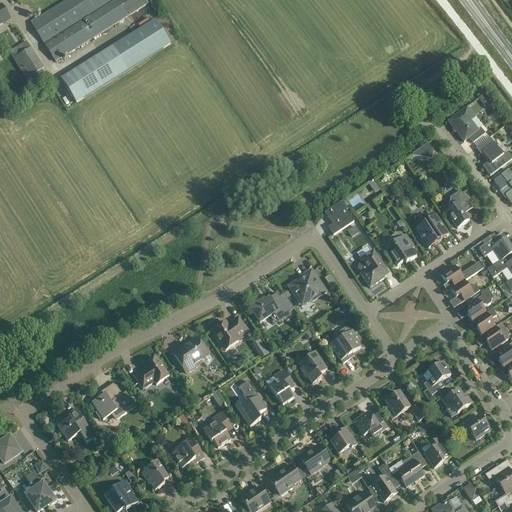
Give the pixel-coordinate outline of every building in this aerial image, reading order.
[(147,4),(144,0),(67,0),(31,23),(55,62),(147,4)] [(10,20),(1,6),(0,7),(0,24),(2,23),(3,25),(10,20)] [(61,80),(76,104),(170,45),(155,21),(61,80)] [(43,70),(26,42),(9,53),(26,80),(43,70)] [(478,99),(485,107),(488,104),(482,96),(478,99)] [(463,111),(448,122),(464,143),(468,139),(472,144),(480,138),(485,134),(481,129),(482,128),(475,119),(476,119),(473,116),(467,108),(463,111)] [(503,156),(489,138),(479,146),(476,149),(480,155),(482,153),(489,162),(482,167),(490,177),(511,159),(511,158),(507,153),(503,156)] [(433,152),(427,144),(416,151),(412,154),(412,156),(431,160),(433,152)] [(511,174),(511,175),(508,170),(493,182),(501,192),(507,187),(510,192),(506,195),(506,196),(505,196),(505,197),(506,198),(511,205),(511,174)] [(368,184),(373,190),(377,187),(373,181),(368,184)] [(469,222),(463,213),(464,210),(470,206),(460,191),(452,197),(451,198),(449,210),(445,212),(451,222),(457,230),(469,222)] [(350,217),(346,211),(350,208),(344,200),(340,203),(327,211),(325,213),(334,227),(329,230),(333,236),(353,222),(350,217)] [(431,220),(428,216),(425,218),(424,218),(421,220),(420,221),(418,223),(420,227),(415,231),(422,241),(421,241),(425,248),(427,247),(428,249),(448,236),(435,217),(431,220)] [(396,224),(402,231),(406,228),(401,221),(396,224)] [(387,240),(385,247),(388,251),(387,252),(397,267),(404,262),(406,265),(416,257),(412,250),(414,249),(405,236),(401,239),(397,234),(387,240)] [(492,253),(499,263),(506,258),(511,254),(511,250),(505,240),(503,241),(500,236),(501,235),(501,234),(479,249),(484,258),(492,253)] [(386,271),(373,252),(369,255),(360,260),(362,263),(359,265),(357,268),(358,271),(369,289),(384,279),(381,275),(386,271)] [(499,263),(487,270),(493,279),(507,269),(511,276),(511,254),(506,258),(499,263)] [(451,267),(446,270),(447,273),(441,277),(447,285),(451,282),(454,288),(450,291),(451,291),(464,283),(479,272),(483,270),(478,263),(462,274),(457,273),(454,268),(453,269),(451,267)] [(484,269),(483,270),(479,272),(483,278),(488,275),(484,269)] [(326,293),(311,271),(297,280),(298,281),(288,288),(302,308),(312,301),(313,302),(318,299),(326,293)] [(467,287),(464,283),(451,291),(456,299),(460,296),(464,302),(460,305),(480,292),(475,286),(471,288),(467,287)] [(485,315),(482,310),(483,306),(487,306),(491,304),(492,297),(487,290),(480,294),(482,297),(463,309),(463,310),(467,307),(471,313),(467,316),(472,324),(485,315)] [(281,303),(276,295),(270,299),(269,297),(250,310),(255,318),(260,324),(270,317),(273,315),(279,323),(289,316),(288,313),(294,309),(287,299),(281,303)] [(492,310),(485,315),(472,324),(473,324),(477,321),(481,327),(476,329),(482,338),(495,329),(492,324),(493,319),(496,317),(492,310)] [(248,334),(238,319),(227,326),(225,323),(212,332),(225,352),(239,343),(237,341),(248,334)] [(501,324),(495,329),(482,338),(486,335),(490,341),(486,343),(491,352),(508,341),(508,335),(506,331),(501,324)] [(319,332),(316,327),(310,331),(313,336),(319,332)] [(339,335),(327,343),(337,357),(343,365),(350,360),(348,357),(361,349),(355,340),(357,339),(352,331),(351,332),(349,330),(348,329),(346,328),(344,329),(338,333),(339,335)] [(313,337),(308,332),(303,336),(307,342),(313,337)] [(210,358),(203,348),(198,340),(189,346),(188,344),(172,355),(178,363),(186,374),(203,363),(205,366),(207,367),(209,366),(211,365),(212,363),(212,361),(210,358)] [(511,364),(511,343),(494,356),(495,356),(499,354),(502,359),(498,362),(504,370),(511,364)] [(327,371),(315,353),(306,359),(310,364),(300,370),(306,379),(307,378),(312,386),(321,380),(319,376),(327,371)] [(169,378),(156,359),(143,367),(146,371),(143,373),(142,372),(134,378),(143,391),(154,383),(156,386),(169,378)] [(423,377),(427,383),(423,385),(427,391),(423,394),(429,403),(434,400),(432,397),(444,388),(441,382),(450,376),(447,371),(448,370),(443,362),(427,373),(427,374),(423,377)] [(268,387),(277,399),(278,399),(282,406),(293,398),(288,390),(287,389),(292,384),(284,371),(274,378),(266,383),(268,387)] [(248,403),(238,410),(244,420),(250,428),(260,421),(256,414),(258,413),(260,414),(266,410),(261,402),(258,397),(247,382),(238,388),(248,403)] [(101,419),(103,421),(113,415),(117,421),(136,408),(131,401),(126,393),(122,396),(114,385),(103,392),(104,395),(91,404),(97,412),(95,414),(100,420),(101,419)] [(446,411),(451,419),(472,405),(467,397),(465,399),(459,390),(442,401),(448,410),(446,411)] [(216,393),(211,396),(215,401),(219,398),(216,393)] [(387,401),(385,403),(389,409),(385,411),(392,421),(395,419),(410,409),(405,402),(399,393),(393,398),(391,398),(387,400),(387,401)] [(425,418),(417,406),(410,411),(418,423),(425,418)] [(90,432),(76,410),(63,419),(65,422),(57,427),(68,443),(76,437),(78,440),(82,438),(86,445),(95,439),(90,432)] [(372,419),(368,413),(354,423),(363,437),(369,433),(373,439),(387,429),(383,423),(377,415),(372,419)] [(225,419),(222,414),(212,421),(214,425),(203,432),(206,436),(211,444),(213,443),(218,450),(230,441),(224,432),(231,427),(225,419)] [(189,425),(183,416),(176,420),(182,430),(189,425)] [(476,422),(473,416),(458,426),(465,437),(470,434),(476,442),(490,432),(481,419),(476,422)] [(351,437),(345,428),(339,432),(341,434),(330,442),(339,455),(350,448),(351,450),(357,446),(351,437)] [(22,453),(10,436),(0,442),(0,458),(4,465),(22,453)] [(446,437),(440,440),(444,446),(449,442),(446,437)] [(172,456),(176,462),(182,470),(191,464),(192,467),(204,459),(190,439),(179,447),(181,449),(180,450),(178,449),(174,452),(174,454),(172,456)] [(439,439),(436,441),(435,440),(430,444),(433,449),(424,455),(428,462),(434,470),(444,464),(442,462),(448,459),(444,453),(448,451),(444,446),(440,440),(439,439)] [(329,463),(319,446),(308,454),(309,455),(300,461),(310,476),(329,463)] [(426,466),(418,453),(402,464),(405,468),(398,473),(403,480),(401,481),(406,489),(424,477),(420,470),(426,466)] [(499,487),(511,479),(511,474),(510,472),(511,470),(511,468),(507,461),(485,476),(489,482),(494,479),(499,487)] [(163,471),(157,462),(143,471),(144,473),(141,475),(149,486),(151,486),(155,492),(164,486),(162,483),(168,479),(163,471)] [(36,467),(39,472),(46,468),(42,463),(36,467)] [(106,468),(109,472),(115,468),(111,464),(109,465),(106,468)] [(296,474),(290,466),(277,475),(278,476),(269,482),(280,497),(294,487),(293,486),(300,481),(296,474)] [(395,491),(400,487),(386,467),(381,471),(385,477),(372,485),(372,487),(368,490),(374,499),(379,496),(384,504),(398,495),(395,491)] [(132,475),(128,468),(122,472),(127,479),(132,475)] [(36,494),(33,493),(26,498),(32,506),(35,511),(39,511),(43,510),(42,509),(44,507),(47,507),(50,506),(50,507),(57,502),(54,498),(53,499),(46,489),(36,474),(27,480),(36,494)] [(511,479),(499,487),(505,496),(494,503),(498,509),(511,499),(511,479)] [(132,493),(125,482),(111,491),(115,496),(107,501),(114,511),(119,511),(124,509),(126,511),(137,504),(131,494),(132,493)] [(477,494),(471,486),(464,490),(470,499),(472,501),(478,497),(477,494)] [(257,511),(270,504),(259,489),(249,495),(248,494),(240,499),(246,508),(248,511),(257,511)] [(4,492),(0,494),(0,511),(19,511),(11,499),(10,500),(4,492)] [(374,511),(377,511),(364,492),(345,506),(348,511),(374,511)] [(464,511),(456,498),(450,502),(449,501),(433,511),(464,511)] [(511,499),(498,509),(499,511),(501,511),(506,509),(507,511),(511,507),(511,499)]
